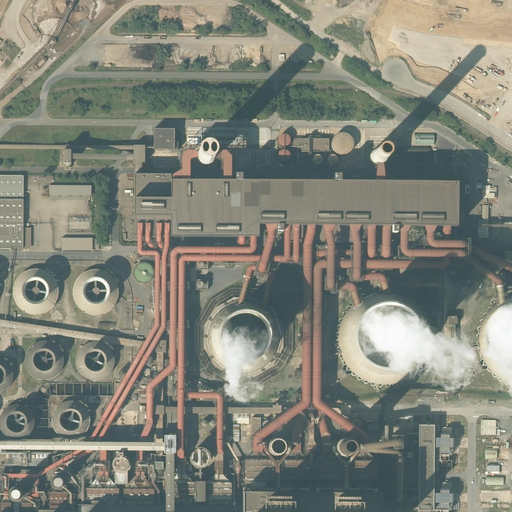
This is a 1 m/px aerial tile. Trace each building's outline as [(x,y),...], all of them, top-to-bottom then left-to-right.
[(511,94),(500,114),(511,121),(511,94)] [(328,155),(347,155),(348,136),(328,135),(328,155)] [(275,136),(276,147),(286,147),(286,136),(275,136)] [(326,153),(326,139),(291,138),(291,147),(298,147),(298,159),(306,159),(306,153),(326,153)] [(274,152),(275,162),(288,161),(287,147),(279,147),(279,151),(274,152)] [(397,149),(396,158),(412,159),(416,160),(416,162),(420,162),(420,165),(426,165),(427,150),(397,149)] [(0,250),(28,251),(28,176),(0,175),(0,250)] [(143,177),(123,178),(123,193),(138,193),(138,184),(144,184),(143,177)] [(455,180),(177,182),(177,199),(141,199),(141,216),(176,216),(177,233),(455,231),(455,180)] [(47,185),(47,195),(88,195),(88,185),(47,185)] [(487,188),(482,188),(482,198),(496,198),(496,187),(487,187),(487,188)] [(478,225),(478,238),(487,238),(487,225),(496,225),(496,223),(488,223),(488,205),(482,205),(482,220),(478,220),(478,225)] [(128,234),(144,234),(144,222),(128,222),(128,234)] [(60,237),(60,249),(90,249),(90,237),(60,237)] [(13,289),(13,293),(13,297),(14,301),(16,304),(18,307),(21,310),(25,313),(30,315),(35,315),(40,315),(45,313),(50,310),(53,307),(56,302),(58,298),(58,292),(58,287),(56,282),(53,278),(49,275),(45,272),(40,270),(35,270),(30,271),(25,273),(21,275),(18,278),(16,281),(14,285),(13,289)] [(73,289),(73,293),(73,297),(74,301),(76,305),(78,308),(81,311),(85,314),(90,315),(95,316),(101,316),(106,314),(110,311),(114,307),(117,303),(118,298),(119,293),(118,288),(116,283),(113,278),(110,275),(105,272),(100,270),(95,270),(90,271),(85,273),(81,275),(78,278),(76,281),(74,285),(73,289)] [(294,346),(294,329),(289,313),(279,300),(265,291),(248,286),(231,287),(216,294),(203,305),(195,320),(192,337),(195,353),(203,368),(215,380),(230,386),(247,388),(264,384),(278,375),(288,362),(294,346)] [(431,346),(431,330),(426,315),(416,303),(403,294),(387,290),(372,292),(357,298),(346,308),(338,322),(335,338),(338,353),(345,367),(357,378),(371,385),(387,386),(403,382),(416,373),(426,361),(431,346)] [(511,294),(498,301),(486,311),(478,325),(476,340),(478,356),(485,370),(497,381),(511,387),(511,294)] [(130,339),(108,336),(107,343),(129,346),(130,339)] [(25,362),(26,366),(27,369),(29,373),(32,376),(35,378),(38,380),(43,381),(47,381),(52,379),(56,377),(59,374),(62,371),(63,366),(64,362),(64,357),(62,353),(60,349),(57,346),(53,344),(48,342),(44,342),(39,343),(35,344),(31,347),(29,350),(27,354),(26,358),(25,362)] [(77,362),(77,366),(78,370),(80,373),(83,376),(86,378),(89,380),(93,380),(98,380),(102,379),(106,377),(109,374),(111,371),(113,367),(114,363),(113,358),(112,354),(110,351),(106,348),(103,345),(99,344),(94,344),(90,344),(86,346),(83,349),(80,351),(78,355),(77,359),(77,362)] [(131,380),(144,351),(140,348),(137,354),(135,353),(137,347),(130,344),(88,436),(94,439),(100,426),(104,427),(107,420),(109,421),(129,379),(131,380)] [(0,393),(2,393),(7,391),(10,389),(13,385),(15,380),(15,376),(14,371),(12,367),(10,363),(6,361),(1,359),(0,358),(0,393)] [(52,422),(52,426),(54,430),(56,433),(58,436),(62,439),(65,441),(70,442),(75,441),(79,440),(83,438),(87,435),(89,431),(91,427),(92,422),(91,418),(90,413),(87,409),(84,406),(80,404),(76,402),(71,402),(66,403),(62,404),(58,407),(56,410),(54,414),(52,418),(52,422)] [(0,424),(1,428),(2,431),(3,434),(6,436),(9,439),(14,441),(18,441),(23,441),(27,439),(31,436),(34,432),(35,428),(36,423),(35,419),(33,414),(30,411),(26,408),(22,406),(17,406),(13,407),(8,409),(6,411),(3,414),(1,417),(0,421),(0,424)] [(496,420),(480,420),(480,435),(495,435),(496,420)] [(451,461),(449,461),(449,451),(453,451),(453,437),(439,437),(439,426),(417,426),(417,511),(447,511),(448,505),(451,505),(451,492),(439,492),(438,481),(433,481),(433,473),(451,472),(451,461)] [(376,493),(375,461),(244,461),(244,506),(230,506),(230,483),(168,482),(168,506),(154,506),(154,489),(127,489),(127,478),(123,478),(123,505),(118,506),(119,478),(115,478),(114,489),(108,490),(108,479),(87,479),(86,505),(78,504),(78,502),(67,501),(67,493),(64,487),(53,487),(49,494),(49,510),(32,510),(32,494),(34,494),(34,489),(16,488),(14,488),(12,490),(10,492),(10,494),(1,494),(0,511),(377,511),(378,493),(376,493)] [(497,474),(498,465),(485,465),(485,472),(490,472),(490,474),(497,474)] [(484,477),(484,485),(503,485),(503,477),(484,477)] [(510,502),(510,491),(480,491),(480,502),(510,502)]
